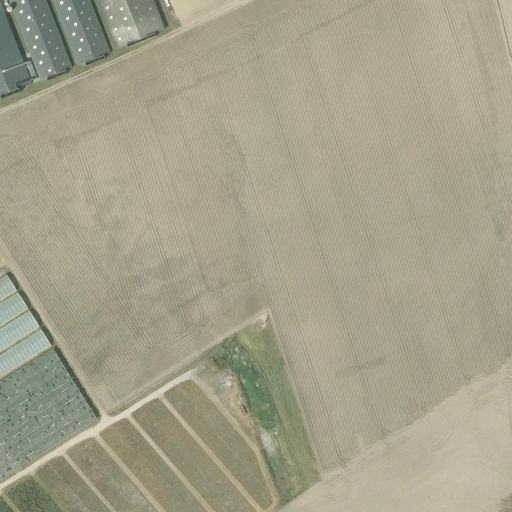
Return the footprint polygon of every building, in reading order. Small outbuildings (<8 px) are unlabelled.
[(9,0),(41,81),(47,78),(48,82),(67,74),(66,71),(72,69),(45,0),(9,0)] [(110,54),(88,0),(53,0),(79,66),(85,64),(86,67),(105,59),(104,56),(110,54)] [(164,30),(152,0),(97,0),(117,49),(126,45),(128,48),(156,37),(155,34),(164,30)] [(0,3),(0,1),(0,96),(0,97),(1,100),(20,93),(19,89),(32,84),(0,3)] [(0,349),(40,328),(31,312),(20,319),(21,322),(15,325),(17,329),(3,336),(0,332),(0,349)] [(0,381),(0,481),(98,420),(53,348),(0,381)]
